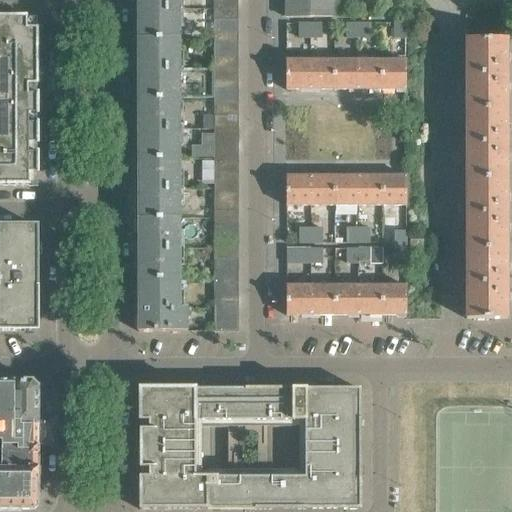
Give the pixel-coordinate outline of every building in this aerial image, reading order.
[(178,40),(178,0),(136,0),(137,17),(137,40),(178,40)] [(285,0),(285,17),(334,17),(333,0),(285,0)] [(213,19),(237,19),(237,8),(213,8),(213,19)] [(0,186),(37,186),(36,18),(0,18),(0,186)] [(213,19),(213,31),(237,31),(237,19),(213,19)] [(309,24),(298,24),(298,38),(309,38),(309,24)] [(309,24),(309,38),(321,38),(321,24),(309,24)] [(357,24),(346,24),(346,38),(357,38),(357,24)] [(369,24),(357,24),(357,38),(368,38),(369,24)] [(405,24),(394,24),(394,38),(405,38),(405,24)] [(213,43),(237,43),(237,31),(213,31),(213,43)] [(465,39),(465,110),(506,109),(506,39),(465,39)] [(137,40),(137,100),(178,99),(178,40),(137,40)] [(213,43),(213,54),(237,55),(237,43),(213,43)] [(213,67),(237,67),(237,55),(213,54),(213,67)] [(285,90),(309,90),(309,61),(285,61),(285,73),(285,77),(285,90)] [(309,90),(333,90),(333,61),(309,61),(309,90)] [(333,90),(357,90),(357,61),(333,61),(333,90)] [(357,90),(381,90),(381,61),(357,61),(357,90)] [(381,90),(403,90),(405,90),(405,61),(381,61),(381,90)] [(213,67),(213,79),(237,79),(237,67),(213,67)] [(213,91),(237,91),(237,79),(213,79),(213,91)] [(213,91),(213,103),(237,103),(237,91),(213,91)] [(137,100),(137,160),(179,160),(178,99),(137,100)] [(213,115),(237,115),(237,103),(213,103),(213,115)] [(465,110),(465,179),(506,179),(506,109),(465,110)] [(213,118),(213,127),(237,127),(237,115),(213,115),(213,118)] [(213,127),(213,118),(203,118),(203,127),(213,127)] [(237,127),(213,127),(213,139),(237,139),(237,127)] [(213,139),(213,151),(237,151),(237,139),(213,139)] [(237,151),(213,151),(213,163),(237,163),(237,151)] [(179,160),(137,160),(137,216),(179,216),(179,160)] [(213,163),(213,175),(237,175),(237,163),(213,163)] [(237,175),(213,175),(213,187),(237,187),(237,175)] [(286,206),(310,206),(309,176),(285,176),(285,189),(285,193),(286,193),(286,206)] [(310,206),(334,206),(333,176),(309,176),(310,206)] [(334,206),(357,206),(357,176),(333,176),(334,206)] [(357,206),(381,206),(381,176),(357,176),(357,206)] [(381,206),(405,206),(405,176),(381,176),(381,206)] [(465,179),(465,249),(506,249),(506,179),(465,179)] [(213,187),(213,199),(237,199),(237,187),(213,187)] [(237,199),(213,199),(213,211),(237,211),(237,199)] [(205,206),(198,213),(205,220),(212,212),(205,206)] [(213,211),(213,223),(237,223),(237,211),(213,211)] [(179,273),(179,216),(137,216),(138,273),(179,273)] [(237,223),(213,223),(213,235),(237,235),(237,223)] [(0,331),(37,331),(37,286),(37,270),(37,226),(0,226),(0,331)] [(309,228),(298,228),(298,243),(309,243),(309,228)] [(309,243),(321,243),(321,228),(309,228),(309,243)] [(357,228),(346,228),(346,242),(357,242),(357,228)] [(357,242),(369,242),(369,228),(357,228),(357,242)] [(394,231),(394,245),(405,245),(405,231),(394,231)] [(213,235),(213,247),(237,247),(237,235),(213,235)] [(424,240),(409,240),(409,252),(424,252),(424,240)] [(394,245),(394,248),(394,260),(405,260),(405,245),(394,245)] [(237,247),(213,247),(213,259),(237,259),(237,247)] [(309,249),(286,249),(286,263),(309,263),(309,249)] [(321,263),(321,249),(309,249),(309,263),(321,263)] [(357,263),(357,249),(346,249),(347,263),(357,263)] [(368,263),(369,249),(357,249),(357,263),(368,263)] [(465,249),(465,319),(506,319),(506,249),(465,249)] [(213,259),(213,271),(237,271),(237,259),(213,259)] [(237,271),(213,271),(213,283),(237,283),(237,271)] [(138,332),(186,332),(186,308),(179,308),(179,273),(138,273),(138,332)] [(213,283),(213,295),(237,295),(237,283),(213,283)] [(309,316),(309,286),(285,286),(285,299),(285,303),(286,316),(309,316)] [(334,286),(309,286),(309,316),(333,316),(334,286)] [(357,286),(334,286),(333,316),(357,316),(357,286)] [(381,286),(357,286),(357,316),(381,316),(381,286)] [(405,286),(381,286),(381,316),(405,316),(405,286)] [(237,295),(213,295),(213,307),(237,307),(237,295)] [(213,307),(213,319),(237,319),(237,307),(213,307)] [(237,319),(213,319),(213,331),(237,332),(237,319)] [(0,509),(33,510),(37,505),(37,479),(38,479),(38,468),(37,468),(37,467),(37,445),(37,441),(37,387),(31,381),(14,381),(14,380),(12,380),(12,381),(0,380),(0,509)] [(322,389),(228,389),(139,390),(139,510),(167,510),(297,510),(359,509),(359,389),(322,389)]
